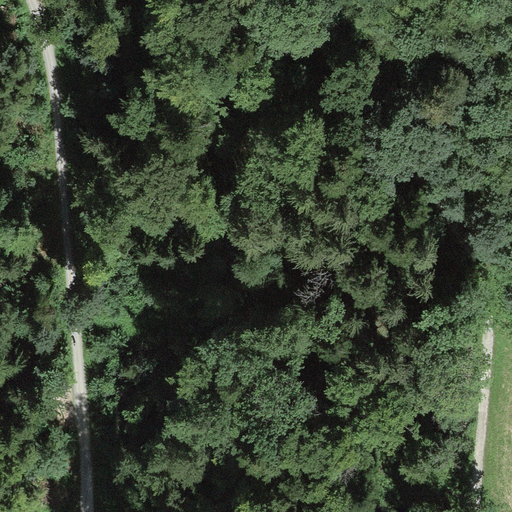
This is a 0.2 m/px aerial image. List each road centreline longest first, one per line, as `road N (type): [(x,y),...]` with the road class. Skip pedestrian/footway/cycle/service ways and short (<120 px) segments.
road 1 (track): [(478,511),(486,340),(475,266),(291,0)]
road 2 (track): [(80,511),(79,392),(34,42),(15,0)]
